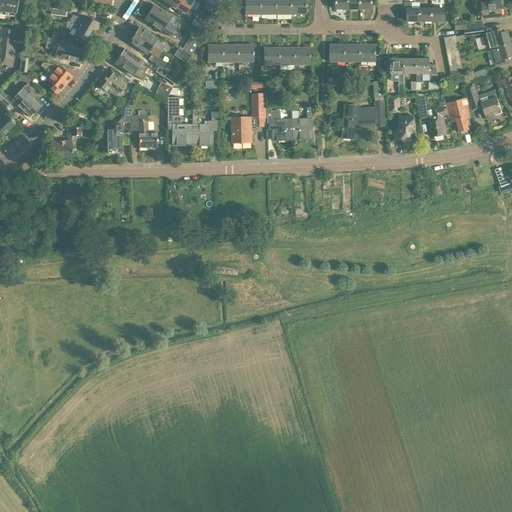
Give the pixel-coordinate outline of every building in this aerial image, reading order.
[(17,0),(0,0),(0,11),(15,14),(17,0)] [(189,7),(177,0),(161,0),(176,9),(177,8),(185,14),(189,7)] [(206,0),(205,2),(217,9),(218,10),(224,0),(206,0)] [(259,0),(244,0),(244,15),(260,15),(259,0)] [(259,0),(260,15),(275,15),(274,0),(259,0)] [(274,0),(275,15),(290,15),(290,0),(274,0)] [(290,0),(290,15),(306,14),(305,0),(290,0)] [(348,10),(348,0),(335,0),(336,10),(348,10)] [(359,0),(348,0),(348,10),(360,10),(359,0)] [(372,0),(359,0),(360,10),(372,10),(372,0)] [(482,0),(475,0),(477,9),(480,9),(481,18),(501,16),(500,2),(483,4),(482,0)] [(217,9),(205,2),(202,7),(214,14),(217,9)] [(404,2),(404,9),(407,9),(407,22),(419,22),(419,8),(419,2),(404,2)] [(153,5),(149,13),(175,30),(179,24),(170,17),(171,16),(153,5)] [(432,8),(419,8),(419,22),(432,22),(432,8)] [(444,8),(432,8),(432,22),(444,22),(444,8)] [(175,30),(149,13),(144,20),(161,31),(162,30),(171,36),(175,30)] [(69,21),(71,22),(92,34),(98,24),(85,16),(82,21),(75,17),(74,17),(71,16),(69,21)] [(195,17),(190,23),(205,33),(211,22),(205,18),(203,22),(195,17)] [(465,21),(454,22),(455,30),(470,29),(483,27),(482,20),(465,22),(465,21)] [(65,22),(65,28),(69,28),(70,29),(68,33),(73,36),(73,35),(87,43),(92,34),(71,22),(65,22)] [(1,27),(0,37),(0,42),(12,44),(14,28),(1,27)] [(139,27),(135,33),(146,40),(145,41),(161,52),(165,46),(155,40),(156,38),(139,27)] [(483,27),(470,29),(470,36),(484,34),(483,27)] [(486,36),(483,37),(487,51),(491,50),(490,49),(510,44),(507,31),(500,33),(500,30),(486,34),(486,36)] [(135,33),(129,42),(147,53),(148,52),(151,54),(148,59),(150,60),(167,72),(170,68),(166,65),(157,58),(161,52),(145,41),(146,40),(135,33)] [(53,54),(53,56),(82,63),(86,49),(67,44),(68,43),(47,38),(45,48),(52,50),(51,53),(53,54)] [(197,44),(188,38),(181,49),(190,54),(197,44)] [(12,44),(0,42),(0,58),(10,60),(12,44)] [(511,50),(510,44),(490,49),(491,50),(495,67),(509,63),(507,58),(511,57),(511,50)] [(207,45),(207,63),(222,63),(222,45),(207,45)] [(222,45),(222,63),(230,62),(238,62),(238,45),(230,45),(227,45),(222,45)] [(238,45),(238,62),(253,62),(253,45),(242,45),(238,45)] [(330,45),(330,62),(345,62),(345,45),(330,45)] [(345,45),(345,62),(353,62),(360,62),(360,45),(353,45),(349,45),(345,45)] [(360,45),(360,62),(376,62),(376,45),(363,45),(360,45)] [(178,47),(173,55),(186,63),(191,54),(190,54),(181,49),(178,47)] [(263,48),(263,65),(278,65),(278,48),(263,48)] [(278,48),(278,65),(286,65),(294,65),(294,48),(286,48),(285,48),(278,48)] [(294,48),(294,65),(309,65),(309,48),(300,48),(294,48)] [(125,49),(121,55),(130,61),(129,62),(146,74),(150,68),(141,61),(141,60),(125,49)] [(130,61),(121,55),(115,63),(131,75),(132,73),(142,80),(146,74),(129,62),(130,61)] [(391,59),(391,74),(404,74),(404,59),(391,59)] [(404,59),(404,74),(416,74),(416,59),(404,59)] [(416,82),(416,90),(421,90),(421,82),(423,82),(423,74),(429,74),(429,83),(437,83),(437,80),(438,77),(436,65),(429,65),(429,59),(416,59),(416,74),(416,82)] [(45,68),(48,70),(66,84),(72,77),(58,66),(56,68),(52,64),(43,63),(40,66),(44,69),(45,68)] [(474,72),(477,81),(488,78),(485,69),(474,72)] [(66,84),(48,70),(45,73),(49,77),(47,80),(50,83),(47,87),(49,89),(53,92),(56,95),(60,91),(66,84)] [(98,86),(106,92),(107,90),(116,97),(126,83),(110,71),(98,86)] [(167,72),(160,82),(171,88),(176,79),(171,75),(167,72)] [(18,80),(27,83),(29,77),(20,74),(18,80)] [(511,100),(511,76),(496,82),(499,88),(506,86),(511,101),(511,100)] [(382,81),(374,82),(375,97),(383,97),(382,81)] [(171,88),(160,82),(154,93),(165,99),(167,95),(171,88)] [(27,83),(15,97),(33,114),(42,104),(37,100),(42,95),(27,83)] [(477,97),(473,83),(463,86),(471,110),(481,106),(484,115),(492,113),(495,115),(502,113),(500,110),(501,110),(496,97),(496,98),(494,91),(477,97)] [(0,103),(5,108),(10,102),(0,93),(0,103)] [(253,118),(232,118),(232,143),(251,142),(251,126),(256,126),(256,127),(263,126),(262,118),(265,118),(265,94),(252,94),(253,118)] [(388,96),(389,110),(398,109),(396,95),(388,96)] [(418,98),(420,120),(427,119),(428,118),(425,97),(418,98)] [(167,99),(167,129),(172,129),(172,145),(192,145),(192,125),(180,125),(180,117),(178,117),(178,99),(167,99)] [(453,102),(445,104),(448,115),(450,123),(456,122),(459,133),(469,130),(466,119),(471,118),(469,110),(464,111),(461,100),(453,102)] [(428,118),(427,119),(429,127),(431,126),(433,137),(446,135),(443,116),(448,115),(445,104),(445,101),(440,102),(441,108),(436,109),(437,117),(428,118)] [(345,105),(342,138),(356,139),(357,128),(362,126),(376,125),(376,126),(384,126),(383,102),(375,103),(375,108),(354,109),(354,106),(345,105)] [(115,130),(106,130),(107,148),(107,153),(116,153),(116,148),(121,148),(120,138),(123,138),(123,125),(124,122),(130,123),(130,115),(130,106),(125,105),(124,118),(122,118),(115,125),(115,130)] [(271,108),(267,109),(267,124),(269,123),(269,130),(272,129),(273,140),(293,140),(292,120),(280,120),(280,111),(271,111),(271,108)] [(298,111),(292,111),(292,120),(293,140),(313,139),(312,108),(307,108),(307,119),(299,120),(298,111)] [(192,125),(192,145),(212,145),(212,131),(217,131),(217,113),(212,113),(211,122),(207,122),(207,125),(200,125),(200,122),(192,122),(192,125)] [(0,118),(0,138),(14,124),(4,114),(0,118)] [(130,123),(129,134),(138,134),(138,148),(156,147),(156,134),(147,134),(147,121),(147,115),(130,115),(130,123)] [(399,116),(400,139),(414,138),(413,116),(399,116)] [(67,141),(49,142),(49,158),(71,157),(71,144),(73,144),(73,137),(80,136),(80,128),(66,128),(67,141)] [(511,170),(511,171),(511,173),(497,178),(503,193),(511,189),(511,170)]
